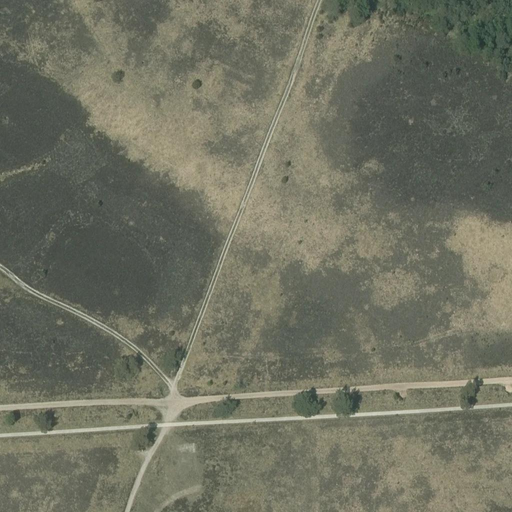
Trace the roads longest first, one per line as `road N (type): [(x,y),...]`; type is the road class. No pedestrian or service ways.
road 1 (track): [(511,383),(174,403)]
road 2 (track): [(174,403),(0,410)]
